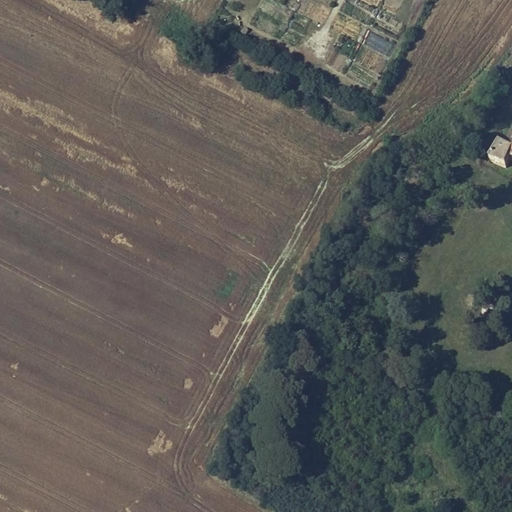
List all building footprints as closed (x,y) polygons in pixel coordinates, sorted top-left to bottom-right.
[(339,70),(346,57),(336,52),(330,66),(339,70)] [(511,140),(507,149),(500,145),(489,160),(506,167),(510,159),(511,160),(511,140)] [(410,258),(418,245),(411,241),(404,254),(410,258)] [(358,285),(377,292),(382,281),(362,273),(358,285)] [(368,302),(360,299),(344,340),(352,343),(368,302)]
